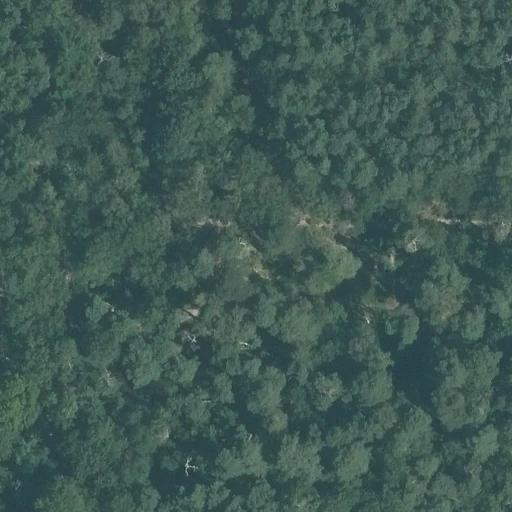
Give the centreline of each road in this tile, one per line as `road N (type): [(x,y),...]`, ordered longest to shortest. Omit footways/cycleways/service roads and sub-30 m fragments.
road 1 (unknown): [(0,278),(53,286),(93,281),(166,234),(213,221),(511,226)]
road 2 (unknown): [(118,511),(0,326)]
